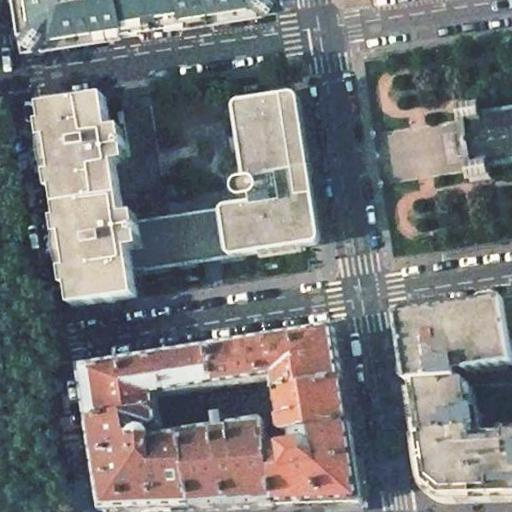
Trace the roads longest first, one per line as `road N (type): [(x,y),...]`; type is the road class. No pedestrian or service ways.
road 1 (residential): [(19,83),(322,34)]
road 2 (residential): [(363,288),(62,343)]
road 3 (residential): [(62,343),(19,83)]
road 4 (residential): [(363,288),(322,34)]
road 5 (residential): [(399,511),(363,288)]
road 6 (residential): [(322,34),(511,7)]
road 7 (residential): [(0,471),(49,465),(69,453),(75,432),(62,343)]
road 8 (residential): [(511,265),(363,288)]
